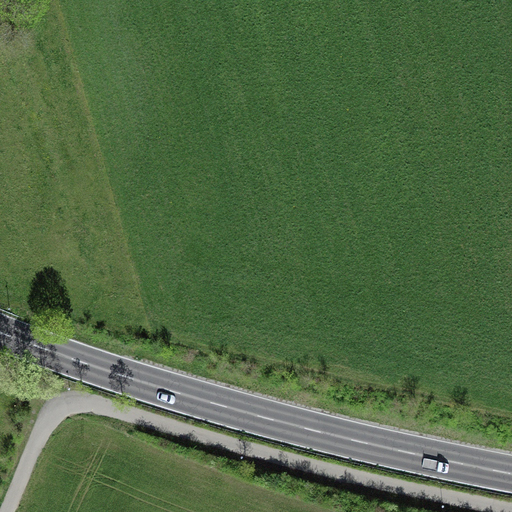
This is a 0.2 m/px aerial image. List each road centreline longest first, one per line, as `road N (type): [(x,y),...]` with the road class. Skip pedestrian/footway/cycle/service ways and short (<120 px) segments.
road 1 (track): [(510,511),(69,409),(51,423),(8,511)]
road 2 (secondary): [(511,474),(290,424),(0,330)]
